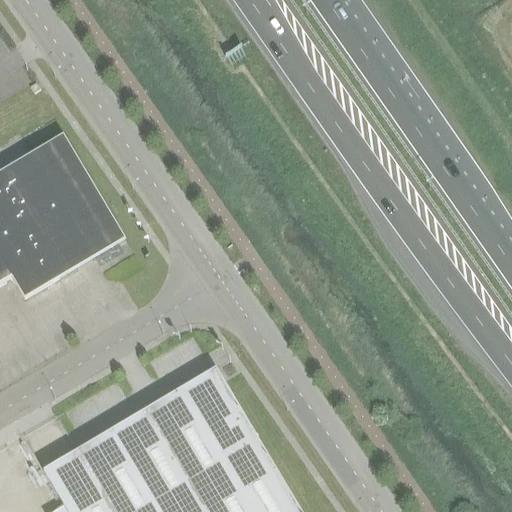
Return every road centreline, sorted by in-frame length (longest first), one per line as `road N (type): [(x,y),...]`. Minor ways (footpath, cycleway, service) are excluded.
road 1 (trunk): [(256,0),(511,359)]
road 2 (tertiary): [(22,0),(219,280)]
road 3 (trunk): [(511,266),(325,0)]
road 4 (tertiary): [(219,280),(381,511)]
road 5 (unclassified): [(0,412),(219,280)]
